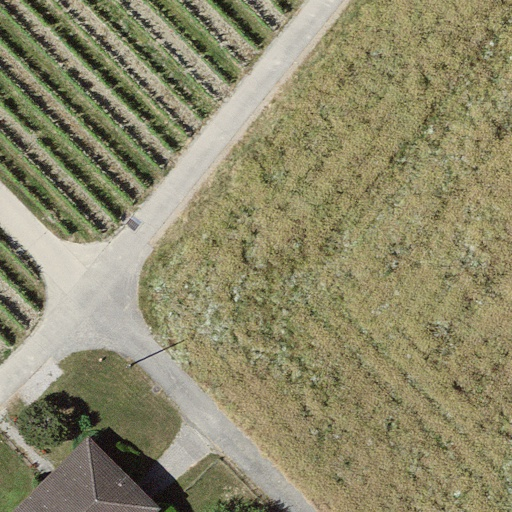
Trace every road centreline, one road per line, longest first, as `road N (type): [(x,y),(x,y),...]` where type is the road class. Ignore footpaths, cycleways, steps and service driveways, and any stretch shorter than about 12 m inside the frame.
road 1 (track): [(337,0),(97,297),(0,388)]
road 2 (track): [(308,511),(0,198)]
